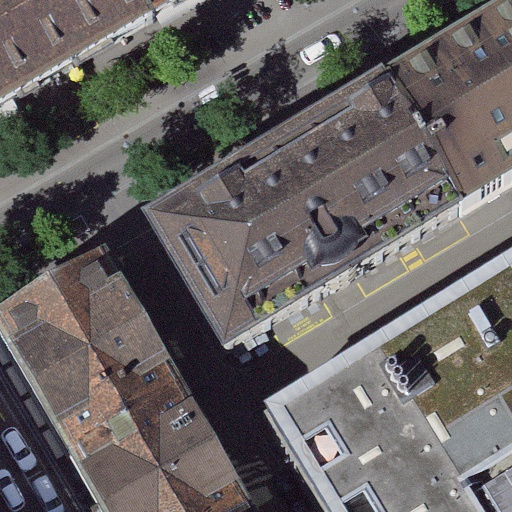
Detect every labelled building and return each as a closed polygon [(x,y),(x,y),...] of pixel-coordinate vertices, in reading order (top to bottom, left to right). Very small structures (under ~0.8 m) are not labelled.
[(0,0),(0,121),(149,38),(126,0),(0,0)] [(126,0),(149,38),(216,0),(126,0)] [(458,219),(511,186),(511,26),(387,101),(458,219)] [(225,357),(458,219),(387,101),(155,239),(225,357)] [(186,406),(110,278),(0,342),(0,344),(75,471),(186,406)] [(511,511),(511,286),(293,419),(251,444),(291,511),(511,511)] [(248,511),(186,406),(75,471),(99,511),(248,511)]
